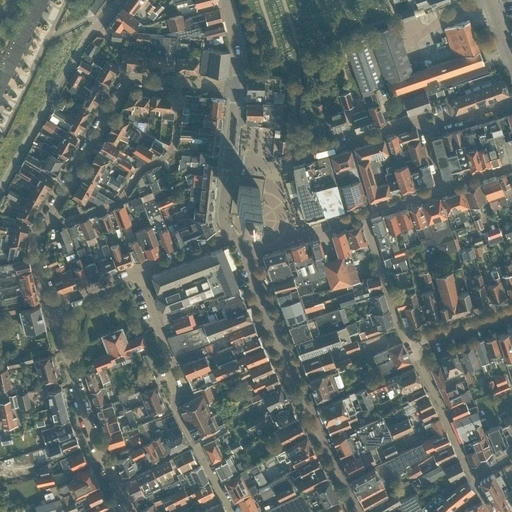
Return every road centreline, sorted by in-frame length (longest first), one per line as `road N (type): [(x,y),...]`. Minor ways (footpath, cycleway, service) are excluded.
road 1 (residential): [(236,89),(126,80),(37,238),(48,301)]
road 2 (residential): [(511,103),(279,164),(228,159)]
road 3 (residential): [(229,511),(176,413),(165,344),(140,270)]
road 4 (residential): [(128,511),(94,440),(48,301)]
road 5 (residential): [(0,189),(117,0)]
road 6 (residential): [(140,270),(229,236),(222,211),(228,159)]
